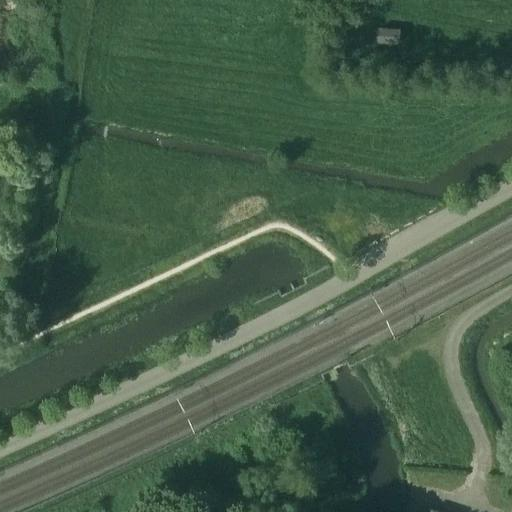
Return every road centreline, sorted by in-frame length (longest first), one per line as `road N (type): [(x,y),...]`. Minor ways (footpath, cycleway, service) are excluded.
road 1 (unclassified): [(0,448),(342,281),(511,185)]
road 2 (track): [(348,277),(308,238),(273,226),(8,349)]
road 3 (track): [(0,353),(30,303),(45,256),(88,0)]
